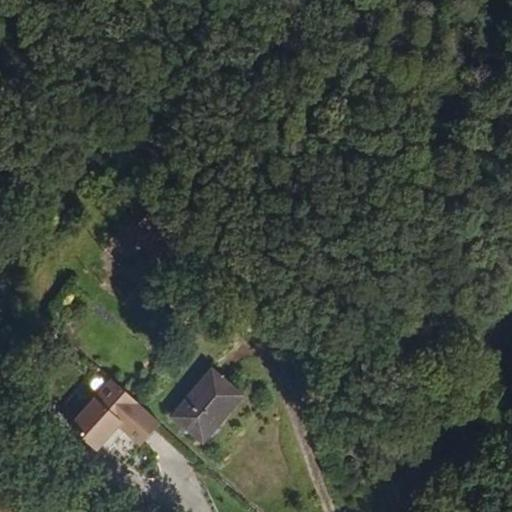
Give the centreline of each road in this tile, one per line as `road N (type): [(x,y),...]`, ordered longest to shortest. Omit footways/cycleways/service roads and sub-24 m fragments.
road 1 (unknown): [(263,511),(157,425),(153,392),(195,348)]
road 2 (residential): [(392,511),(479,394),(511,320)]
